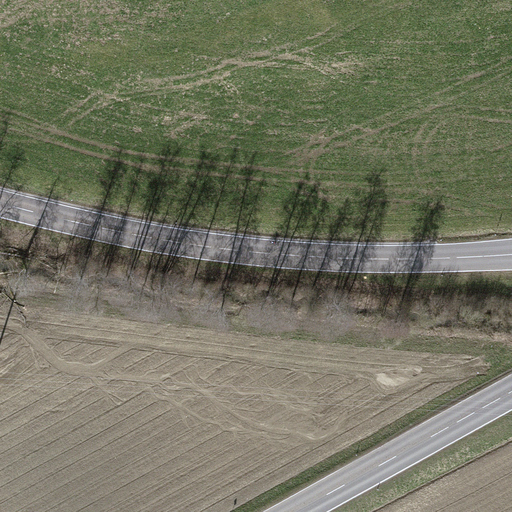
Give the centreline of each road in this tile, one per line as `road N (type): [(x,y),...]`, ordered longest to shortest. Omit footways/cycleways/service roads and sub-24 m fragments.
road 1 (secondary): [(0,201),(231,249),(399,259),(511,254)]
road 2 (secondary): [(296,511),(511,392)]
